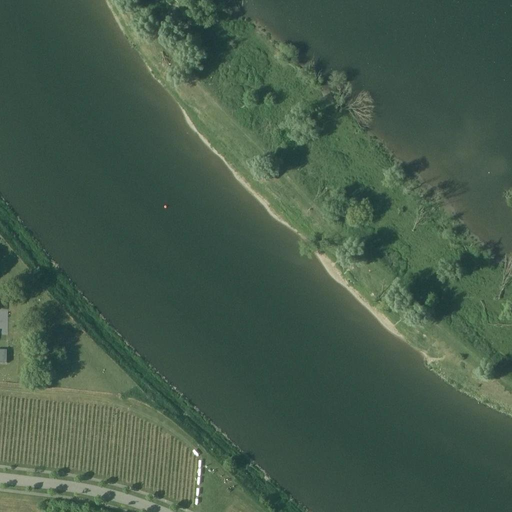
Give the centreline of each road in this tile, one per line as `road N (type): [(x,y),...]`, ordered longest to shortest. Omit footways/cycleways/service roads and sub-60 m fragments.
road 1 (track): [(136,0),(240,133),(378,270),(511,385)]
road 2 (unclassified): [(0,479),(74,488),(156,511)]
